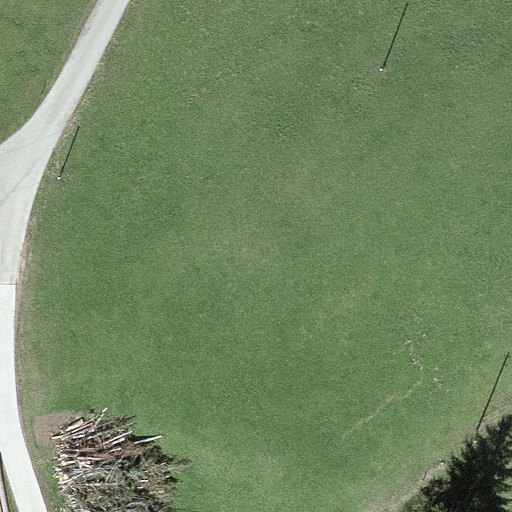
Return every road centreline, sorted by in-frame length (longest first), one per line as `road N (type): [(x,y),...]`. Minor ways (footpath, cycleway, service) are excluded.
road 1 (track): [(33,511),(16,463),(4,364),(7,176)]
road 2 (track): [(119,0),(48,149),(0,178)]
